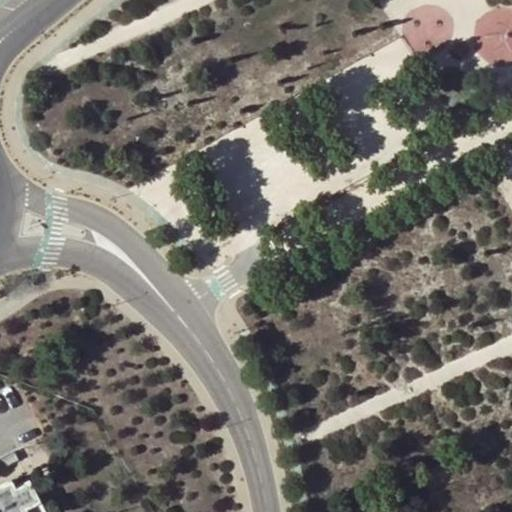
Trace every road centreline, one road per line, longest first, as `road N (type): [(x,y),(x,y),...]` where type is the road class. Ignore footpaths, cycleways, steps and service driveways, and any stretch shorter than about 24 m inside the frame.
road 1 (tertiary): [(173,308),(195,334),(253,449),(267,511)]
road 2 (tertiary): [(173,308),(113,231),(0,183)]
road 3 (tertiary): [(0,249),(103,262),(173,308)]
